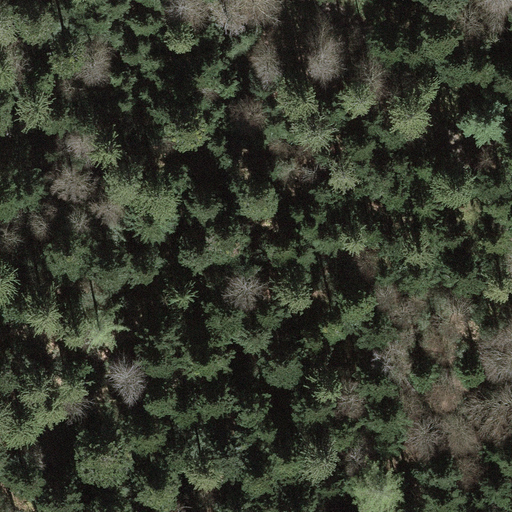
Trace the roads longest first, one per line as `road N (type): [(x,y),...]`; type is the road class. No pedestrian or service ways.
road 1 (track): [(0,454),(49,410),(160,276),(250,52),(281,0)]
road 2 (track): [(317,0),(369,38),(485,193),(511,249)]
